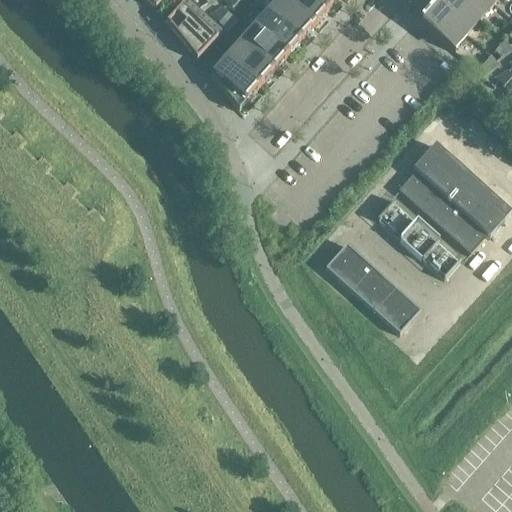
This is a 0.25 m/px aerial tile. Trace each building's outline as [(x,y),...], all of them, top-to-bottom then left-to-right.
[(141,0),(154,11),(164,0),(141,0)] [(230,10),(238,0),(221,0),(220,1),(230,10)] [(328,15),(310,0),(284,0),(283,2),(314,30),(328,15)] [(340,0),(310,0),(328,15),(340,0)] [(466,37),(480,22),(454,0),(443,0),(435,9),(466,37)] [(454,0),(480,22),(493,7),(485,0),(454,0)] [(314,30),(283,2),(269,17),(300,45),(314,30)] [(182,8),(166,26),(196,63),(217,40),(182,8)] [(226,14),(220,8),(207,15),(217,24),(226,14)] [(452,53),(466,37),(435,9),(421,25),(452,53)] [(300,45),(269,17),(255,32),(287,60),(300,45)] [(287,60),(255,32),(242,48),(273,76),(287,60)] [(511,50),(504,43),(495,54),(501,60),(511,53),(511,50)] [(273,76),(242,48),(228,63),(259,91),(273,76)] [(491,59),(481,70),(488,76),(501,68),(491,59)] [(259,91),(228,63),(211,81),(238,114),(259,91)] [(511,78),(506,73),(493,80),(503,89),(511,78)] [(81,220),(79,226),(89,236),(103,222),(93,212),(88,216),(81,208),(74,201),(78,197),(67,186),(63,191),(47,174),(51,170),(40,160),(36,164),(21,149),(25,145),(15,135),(11,139),(0,128),(0,119),(2,117),(0,114),(0,132),(7,139),(3,143),(2,149),(11,158),(17,156),(21,153),(32,164),(28,169),(27,174),(37,184),(43,182),(46,178),(59,191),(55,195),(55,201),(64,210),(70,208),(73,205),(79,210),(84,216),(81,220)] [(469,258),(486,239),(488,242),(510,217),(434,149),(413,173),(414,175),(398,195),(469,258)] [(398,233),(407,210),(391,203),(381,226),(398,233)] [(420,315),(346,249),(325,273),(399,339),(420,315)]
